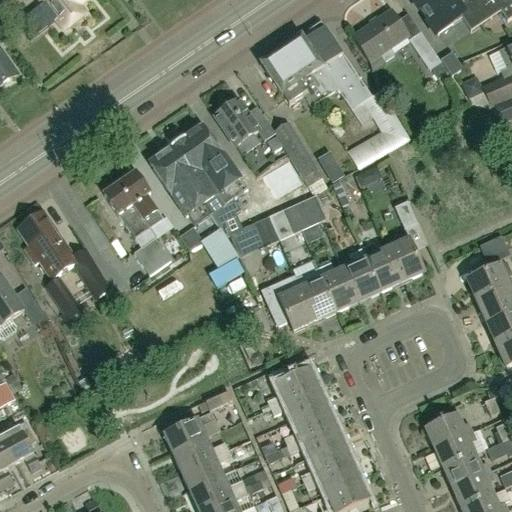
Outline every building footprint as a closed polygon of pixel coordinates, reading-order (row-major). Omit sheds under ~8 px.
[(43,7),(30,17),(43,33),(56,23),(64,34),(87,16),(79,7),(76,2),(79,0),(82,0),(85,2),(87,0),(43,0),(40,3),(43,7)] [(511,0),(412,0),(437,37),(461,21),(470,34),(500,14),(507,24),(511,20),(511,0)] [(394,59),(390,52),(408,39),(390,13),(352,40),(370,66),(380,58),(385,65),(394,59)] [(306,97),(314,108),(337,93),(351,113),(352,113),(371,99),(325,30),(305,44),(302,38),(259,67),(281,98),(288,109),(306,97)] [(448,75),(440,63),(439,63),(420,35),(408,43),(429,74),(430,73),(437,82),(448,75)] [(511,47),(505,51),(498,54),(506,72),(499,75),(502,81),(481,90),(486,100),(483,102),(481,97),(469,102),(472,108),(489,112),(511,101),(511,47)] [(0,51),(0,89),(18,77),(0,51)] [(448,75),(451,79),(462,72),(451,55),(440,63),(448,75)] [(371,99),(352,113),(361,126),(371,119),(379,133),(346,153),(358,171),(409,142),(379,94),(371,99)] [(491,112),(499,128),(511,122),(511,101),(489,112),(491,112)] [(251,123),(238,103),(215,119),(235,149),(257,133),(264,143),(274,136),(261,116),(251,123)] [(327,191),(288,125),(274,134),(313,200),(327,191)] [(203,208),(210,218),(233,203),(247,193),(224,161),(202,128),(186,140),(167,153),(183,172),(181,174),(204,207),(203,208)] [(282,149),(276,139),(266,145),(272,155),(282,149)] [(167,153),(148,165),(186,219),(203,208),(204,207),(181,174),(183,172),(167,153)] [(261,178),(275,202),(302,186),(289,162),(261,178)] [(103,197),(141,251),(155,242),(156,241),(150,231),(163,222),(147,199),(149,197),(134,175),(103,197)] [(370,187),(366,176),(355,181),(360,191),(370,187)] [(339,184),(332,188),(342,210),(349,206),(339,184)] [(301,206),(311,229),(326,223),(318,206),(315,199),(313,200),(301,206)] [(408,204),(393,210),(404,232),(417,227),(408,204)] [(301,206),(283,214),(294,237),(296,236),(301,234),(307,231),(311,229),(301,206)] [(69,252),(43,214),(16,233),(28,250),(24,253),(34,268),(39,265),(42,270),(51,284),(72,270),(94,304),(110,294),(83,250),(73,258),(69,252)] [(294,237),(283,214),(269,220),(280,243),(294,237)] [(280,243),(269,220),(255,226),(265,250),(280,243)] [(260,252),(265,250),(255,226),(229,238),(235,253),(239,261),(239,262),(260,252)] [(193,230),(179,239),(188,253),(200,244),(202,243),(193,230)] [(221,230),(202,243),(200,244),(218,271),(239,261),(235,253),(221,230)] [(301,234),(307,246),(313,243),(308,231),(301,234)] [(387,251),(403,287),(414,281),(425,276),(420,265),(415,254),(406,234),(405,235),(399,238),(392,241),(395,248),(387,251)] [(501,239),(479,249),(488,269),(510,258),(501,239)] [(133,257),(141,268),(162,253),(155,242),(141,251),(133,257)] [(403,287),(387,251),(377,256),(373,247),(361,252),(381,296),(403,287)] [(381,296),(361,252),(347,259),(351,267),(343,271),(359,306),(381,296)] [(162,253),(141,268),(149,279),(170,264),(162,253)] [(291,273),(295,281),(295,282),(315,326),(337,316),(317,272),(313,263),(291,273)] [(511,278),(506,265),(499,268),(467,282),(477,305),(509,290),(506,282),(511,278)] [(330,266),(317,272),(337,316),(359,306),(343,271),(334,275),(330,266)] [(0,280),(0,340),(4,341),(9,338),(15,334),(16,329),(11,322),(17,318),(23,314),(30,323),(37,333),(43,329),(49,325),(37,308),(26,291),(20,295),(14,299),(7,290),(1,280),(0,280)] [(315,326),(295,282),(295,281),(265,295),(270,307),(268,312),(277,330),(288,325),(292,336),(315,326)] [(78,308),(60,282),(41,295),(56,316),(60,313),(63,318),(78,308)] [(511,295),(509,290),(477,305),(486,326),(511,314),(511,295)] [(511,314),(486,326),(496,348),(511,340),(511,314)] [(511,340),(496,348),(506,370),(511,367),(511,340)] [(256,356),(252,357),(250,361),(252,365),(256,367),(260,365),(262,361),(260,357),(256,356)] [(318,391),(309,371),(275,386),(280,398),(266,404),(270,412),(318,391)] [(12,396),(21,391),(12,376),(3,381),(12,396)] [(484,406),(490,421),(500,417),(493,402),(498,400),(494,389),(485,392),(490,403),(484,406)] [(318,391),(270,412),(260,417),(264,424),(288,414),(292,425),(326,410),(318,391)] [(228,395),(205,405),(208,413),(209,415),(224,408),(223,406),(231,402),(228,395)] [(511,424),(511,401),(503,405),(511,424)] [(208,413),(205,405),(198,409),(201,416),(208,413)] [(326,410),(292,425),(297,437),(284,442),(287,450),(335,428),(326,410)] [(211,415),(197,422),(180,429),(168,434),(163,437),(172,457),(206,441),(201,430),(215,424),(211,415)] [(433,452),(473,434),(469,426),(462,429),(457,417),(424,432),(433,452)] [(164,424),(168,434),(180,429),(175,419),(164,424)] [(41,471),(33,456),(29,448),(36,444),(25,424),(18,428),(16,428),(12,420),(0,426),(0,439),(15,466),(23,462),(32,476),(41,471)] [(502,445),(511,441),(504,427),(495,431),(502,445)] [(343,447),(335,428),(287,450),(276,455),(265,460),(269,468),(290,458),(295,469),(309,463),(343,447)] [(229,455),(263,441),(259,433),(236,442),(233,434),(223,438),(229,455)] [(477,443),(473,434),(433,452),(442,472),(475,457),(470,446),(477,443)] [(15,466),(0,439),(0,482),(5,491),(14,486),(6,471),(15,466)] [(210,452),(206,441),(172,457),(180,475),(228,454),(227,453),(224,446),(210,452)] [(511,443),(511,441),(502,445),(509,460),(511,458),(511,443)] [(272,447),(261,452),(265,460),(276,455),(272,447)] [(343,447),(309,463),(314,474),(301,480),(304,487),(304,488),(352,466),(343,447)] [(180,475),(189,494),(223,479),(217,467),(231,461),(228,454),(180,475)] [(480,468),(475,457),(442,472),(451,492),(491,474),(487,465),(480,468)] [(360,484),(352,466),(304,488),(308,495),(321,489),(326,500),(360,484)] [(267,481),(264,473),(255,477),(259,485),(267,481)] [(495,483),(491,474),(451,492),(460,511),(493,497),(488,486),(495,483)] [(223,479),(189,494),(196,511),(199,511),(228,499),(245,491),(242,484),(228,491),(223,479)] [(360,484),(326,500),(331,511),(366,511),(368,511),(366,505),(369,504),(360,484)] [(262,492),(259,485),(245,491),(228,499),(199,511),(237,511),(234,505),(262,492)] [(293,492),(289,485),(278,490),(281,498),(293,492)] [(498,508),(493,497),(460,511),(507,511),(505,505),(498,508)] [(281,511),(276,500),(265,504),(267,509),(269,509),(270,511),(281,511)] [(86,511),(99,511),(95,502),(84,507),(86,511)]
